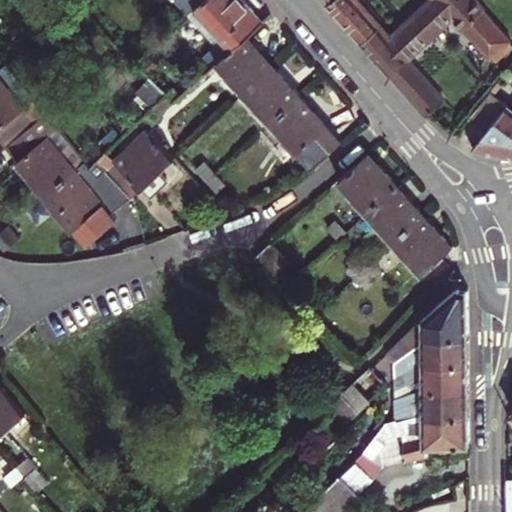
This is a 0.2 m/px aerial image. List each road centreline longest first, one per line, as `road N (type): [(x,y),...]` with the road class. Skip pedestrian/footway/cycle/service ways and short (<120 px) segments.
road 1 (residential): [(68,285),(169,255),(291,201),(391,110)]
road 2 (residential): [(491,511),(493,428),(511,326)]
road 3 (residential): [(295,0),(391,110)]
road 4 (residential): [(450,193),(473,235),(486,295),(511,308)]
